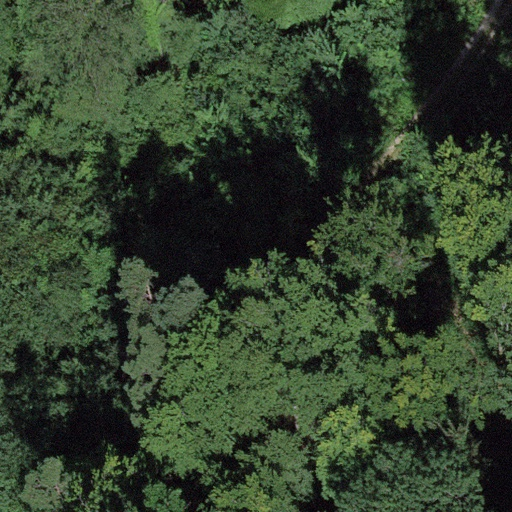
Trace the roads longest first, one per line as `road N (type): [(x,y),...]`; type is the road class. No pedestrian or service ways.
road 1 (track): [(158,511),(297,269),(400,155),(502,0)]
road 2 (track): [(438,90),(299,154),(0,323)]
